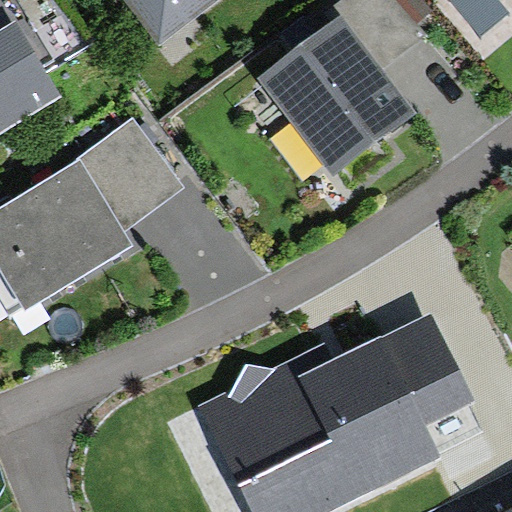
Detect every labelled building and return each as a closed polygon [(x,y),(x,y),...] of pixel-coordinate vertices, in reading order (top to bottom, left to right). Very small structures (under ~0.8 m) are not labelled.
[(6,0),(0,0),(0,149),(49,121),(8,52),(30,39),(6,0)] [(125,0),(159,43),(214,0),(125,0)] [(338,33),(269,84),(339,177),(407,126),(370,76),(416,42),(384,0),(364,0),(332,25),(338,33)] [(83,179),(0,228),(0,272),(26,315),(129,253),(121,240),(180,197),(133,134),(80,169),(83,179)] [(231,425),(269,511),(285,511),(471,430),(429,337),(231,425)]
